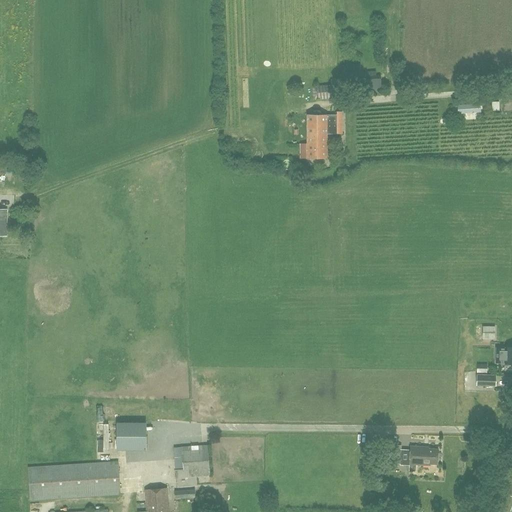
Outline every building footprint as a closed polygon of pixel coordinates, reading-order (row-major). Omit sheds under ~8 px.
[(340,71),(342,90),(382,87),(381,75),(361,77),(361,69),(340,71)] [(333,85),(312,86),(313,100),(335,98),(333,85)] [(453,116),(479,114),(479,106),(474,106),(474,103),(468,104),(468,107),(452,108),(453,116)] [(307,115),(307,139),(304,139),(304,144),(307,144),(307,158),(327,158),(327,134),(343,134),(343,112),(337,112),(337,115),(307,115)] [(26,161),(0,161),(0,174),(18,174),(18,181),(26,181),(26,174),(26,161)] [(494,337),(495,327),(482,327),(482,337),(494,337)] [(511,363),(511,347),(505,348),(496,348),(496,360),(505,361),(505,364),(511,363)] [(487,365),(472,365),(472,373),(477,373),(487,373),(487,365)] [(496,375),(481,375),(476,375),(476,386),(496,386),(496,375)] [(146,450),(146,423),(117,423),(117,450),(146,450)] [(369,440),(367,454),(367,460),(374,461),(375,454),(377,441),(369,440)] [(391,463),(400,464),(401,445),(392,445),(391,453),(386,452),(386,462),(391,463)] [(208,446),(174,448),(176,478),(210,476),(208,446)] [(409,464),(430,466),(430,464),(437,464),(438,450),(423,449),(424,447),(411,446),(409,464)] [(28,468),(30,500),(120,494),(118,462),(28,468)] [(153,481),(163,481),(163,471),(153,471),(153,481)] [(145,490),(147,511),(143,511),(168,511),(167,488),(145,490)] [(175,491),(175,499),(195,498),(195,490),(175,491)]
